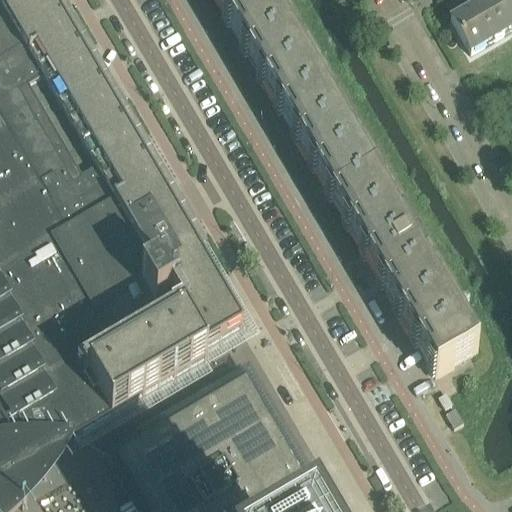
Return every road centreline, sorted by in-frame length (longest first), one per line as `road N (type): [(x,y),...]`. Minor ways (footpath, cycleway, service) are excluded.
road 1 (unclassified): [(420,511),(122,0)]
road 2 (residential): [(389,0),(511,214)]
